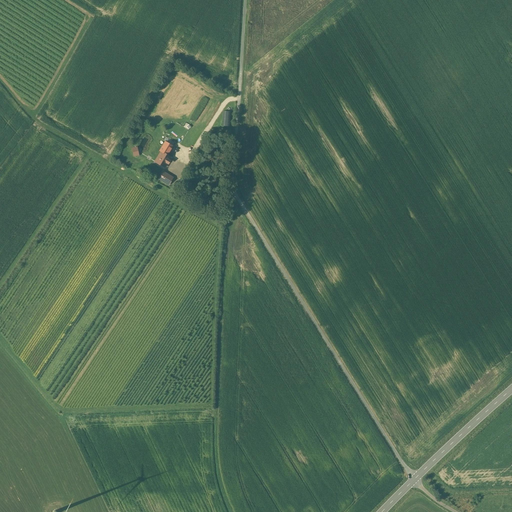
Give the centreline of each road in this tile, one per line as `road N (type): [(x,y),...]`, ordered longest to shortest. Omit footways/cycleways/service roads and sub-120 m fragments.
road 1 (unclassified): [(245,0),(233,189),(413,480)]
road 2 (track): [(0,78),(39,122),(169,194),(182,185)]
road 3 (secondary): [(511,388),(413,480)]
